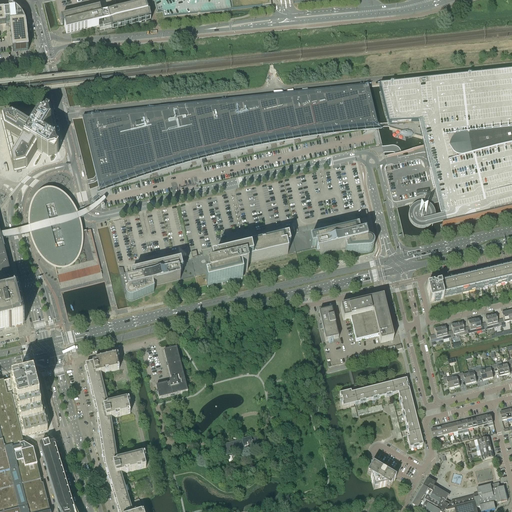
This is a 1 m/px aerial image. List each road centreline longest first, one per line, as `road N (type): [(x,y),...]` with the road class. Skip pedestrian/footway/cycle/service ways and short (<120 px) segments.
road 1 (residential): [(89,427),(78,360),(383,287),(395,332),(407,329)]
road 2 (secondary): [(380,262),(54,340)]
road 3 (secondary): [(56,353),(381,274)]
road 4 (tertiary): [(302,22),(448,0)]
road 5 (tertiary): [(54,340),(22,200)]
road 6 (residential): [(430,323),(419,278),(511,257)]
road 7 (tertiary): [(424,0),(286,16)]
road 8 (tertiary): [(228,186),(347,158)]
road 9 (tertiary): [(82,41),(202,30)]
road 10 (residential): [(421,469),(382,446),(373,453),(413,483),(419,474)]
